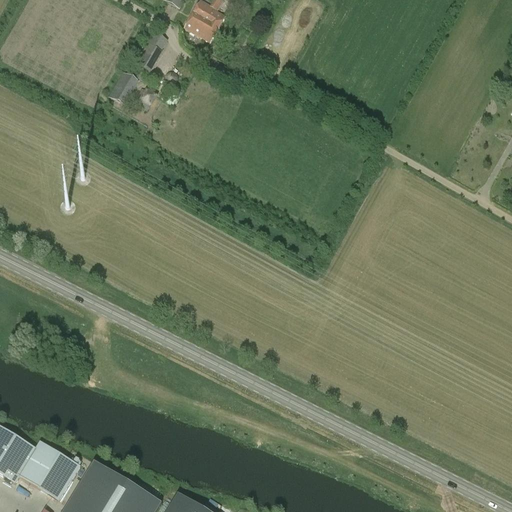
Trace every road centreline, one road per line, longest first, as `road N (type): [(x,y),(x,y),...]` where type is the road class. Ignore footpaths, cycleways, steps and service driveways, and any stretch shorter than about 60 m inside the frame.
road 1 (primary): [(511,510),(0,256)]
road 2 (residential): [(511,220),(278,86),(242,83),(200,65),(172,28),(120,0)]
